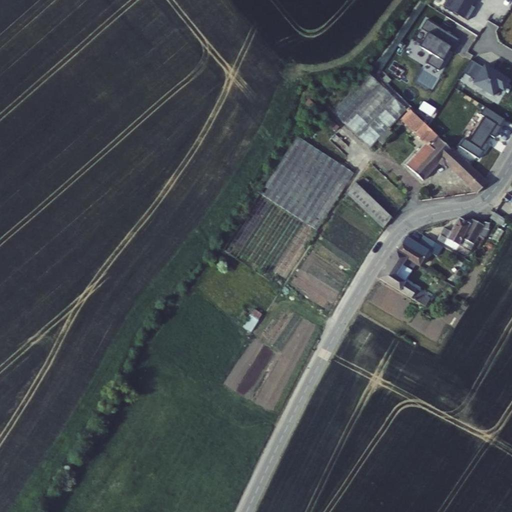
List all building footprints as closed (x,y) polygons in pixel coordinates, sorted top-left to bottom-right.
[(447,0),(443,6),(463,18),(474,0),(447,0)] [(420,50),(433,57),(428,66),(440,73),(445,64),(444,63),(452,49),(454,51),(460,42),(427,22),(422,32),(428,36),(420,50)] [(499,89),(504,81),(487,72),(488,70),(480,65),(469,83),(488,95),(494,86),(499,89)] [(392,135),(388,130),(407,111),(369,74),(332,112),(371,148),(378,140),(382,145),(392,135)] [(481,151),(486,144),(481,141),(486,134),(491,137),(498,127),(497,126),(501,118),(481,106),(477,113),(480,116),(465,140),(461,138),(456,145),(475,158),(480,151),(481,151)] [(477,194),(490,180),(488,178),(485,180),(453,148),(451,150),(411,110),(400,122),(424,144),(405,165),(423,181),(442,161),(477,194)] [(281,287),(344,190),(286,153),(223,250),(281,287)] [(407,201),(371,166),(355,184),(392,219),(407,201)] [(392,219),(355,184),(348,194),(384,228),(392,219)] [(327,317),(379,231),(341,209),(289,295),(327,317)] [(438,241),(459,253),(467,257),(478,236),(483,226),(472,221),(471,224),(459,218),(447,239),(441,236),(438,241)] [(484,239),(489,231),(488,230),(489,223),(484,223),(483,226),(478,236),(484,239)] [(442,247),(423,235),(419,243),(407,236),(396,254),(419,268),(428,252),(437,257),(442,247)] [(401,280),(408,268),(403,265),(406,260),(396,254),(379,279),(432,312),(433,311),(435,308),(433,306),(433,305),(427,301),(430,297),(401,280)] [(454,280),(464,263),(457,260),(447,276),(454,280)] [(446,303),(453,292),(442,286),(435,297),(446,303)] [(258,321),(262,315),(253,310),(250,315),(258,321)] [(251,333),(258,321),(250,315),(243,327),(251,333)]
